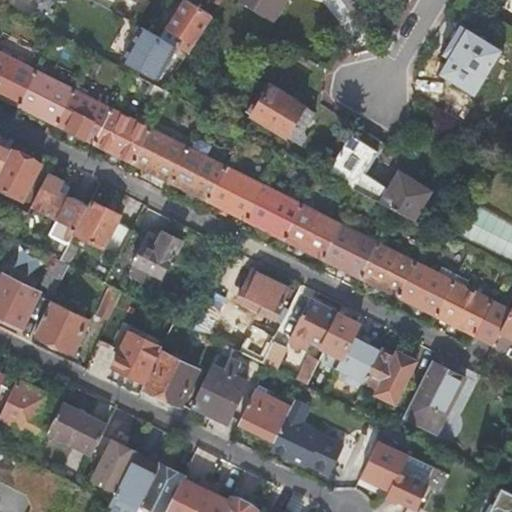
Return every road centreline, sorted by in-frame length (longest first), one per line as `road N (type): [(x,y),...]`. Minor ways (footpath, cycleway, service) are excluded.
road 1 (residential): [(0,127),(477,366)]
road 2 (residential): [(0,340),(350,511)]
road 3 (residential): [(386,113),(447,0)]
